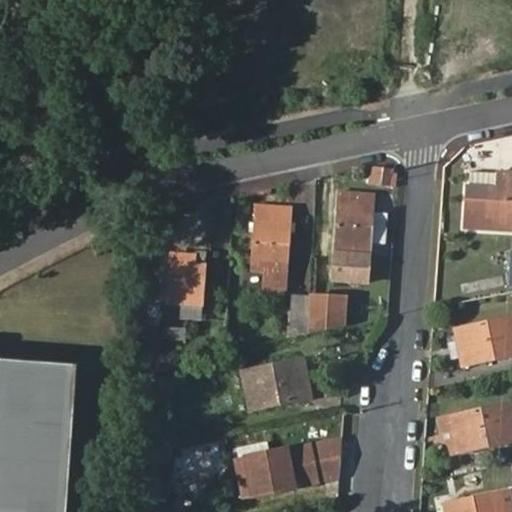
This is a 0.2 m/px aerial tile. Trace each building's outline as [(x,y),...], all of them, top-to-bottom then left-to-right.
[(366,183),(395,186),(397,168),(368,165),(366,183)] [(511,174),(469,172),(466,227),(511,229),(511,174)] [(340,190),(336,253),(370,256),(372,216),(374,192),(340,190)] [(152,219),(152,227),(160,227),(160,218),(152,219)] [(253,271),(286,273),(290,232),(278,232),(279,222),(257,221),(253,271)] [(183,305),(201,306),(205,266),(193,264),(194,256),(171,253),(171,254),(167,303),(183,305)] [(159,302),(167,303),(171,254),(163,254),(159,302)] [(292,295),(289,327),(305,328),(308,296),(292,295)] [(309,334),(326,330),(328,297),(310,296),(309,334)] [(328,297),(326,330),(345,327),(347,298),(328,297)] [(161,303),(143,302),(140,325),(159,326),(161,303)] [(200,320),(201,306),(183,305),(182,319),(200,320)] [(511,318),(456,331),(464,367),(511,355),(511,318)] [(140,325),(138,351),(157,352),(159,326),(140,325)] [(165,328),(164,348),(183,349),(185,329),(165,328)] [(64,511),(74,364),(0,359),(0,511),(64,511)] [(242,373),(250,410),(311,397),(303,360),(242,373)] [(153,365),(137,369),(135,388),(157,383),(153,365)] [(511,403),(440,417),(447,454),(511,441),(511,403)] [(143,437),(143,454),(157,451),(179,447),(176,430),(143,437)] [(296,448),(304,484),(341,476),(343,438),(296,448)] [(234,460),(242,497),(304,484),(296,448),(234,460)] [(143,454),(130,457),(126,508),(155,505),(157,451),(143,454)] [(225,479),(225,460),(178,460),(178,511),(206,511),(207,479),(225,479)] [(511,511),(511,500),(510,490),(499,493),(502,511),(511,511)] [(502,511),(499,493),(444,504),(445,511),(502,511)]
